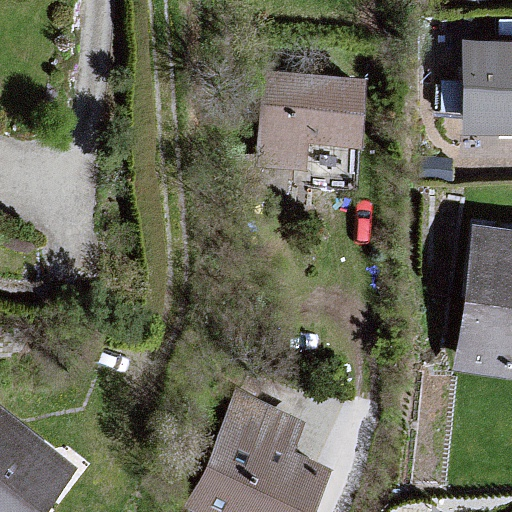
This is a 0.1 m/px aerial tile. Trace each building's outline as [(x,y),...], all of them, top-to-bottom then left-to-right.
[(511,43),(453,42),(449,133),(511,136),(511,43)] [(350,81),(250,77),(241,167),(299,174),(302,147),(346,148),(350,81)] [(511,230),(464,224),(444,370),(511,379),(511,230)] [(228,394),(176,507),(185,511),(295,511),(322,441),(228,394)] [(0,511),(22,511),(58,470),(0,418),(0,511)]
